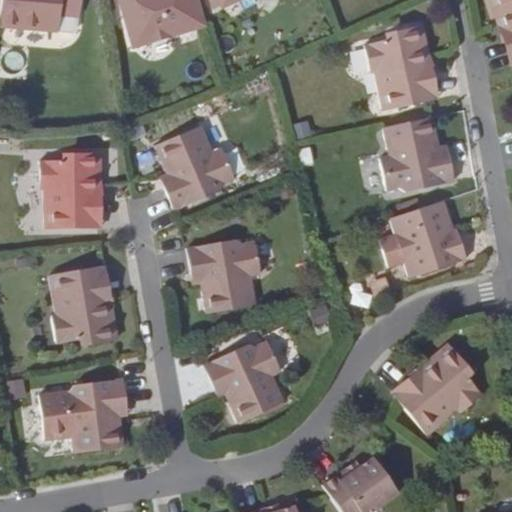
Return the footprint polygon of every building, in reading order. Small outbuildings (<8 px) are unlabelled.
[(0,0),(0,24),(50,29),(51,12),(71,14),(71,0),(0,0)] [(110,0),(125,46),(196,24),(188,0),(110,0)] [(497,25),(510,62),(511,61),(511,0),(482,0),(491,27),(497,25)] [(414,60),(421,58),(413,24),(384,31),(379,39),(356,43),(362,72),(365,71),(374,110),(423,99),(414,60)] [(502,64),(510,62),(497,25),(491,27),(502,64)] [(430,97),(421,58),(414,60),(423,99),(430,97)] [(424,115),(375,126),(381,154),(372,156),(379,190),(391,187),(397,190),(446,180),(441,154),(422,158),(419,149),(431,146),(424,115)] [(173,179),(154,188),(164,212),(211,191),(214,185),(226,180),(211,148),(203,152),(191,126),(145,146),(158,175),(169,171),(173,179)] [(422,158),(441,154),(439,145),(431,146),(419,149),(422,158)] [(84,188),(91,188),(90,153),(59,152),(52,161),(31,161),(30,190),(35,190),(35,230),(85,229),(84,188)] [(150,178),(154,188),(173,179),(169,171),(158,175),(150,178)] [(92,229),(91,188),(84,188),(85,229),(92,229)] [(435,200),(382,217),(401,276),(459,258),(450,234),(447,235),(444,228),(435,200)] [(203,280),(191,282),(197,314),(247,305),(242,276),(252,275),(246,240),(232,243),(226,239),(177,248),(181,273),(201,270),(203,280)] [(95,265),(88,266),(96,307),(103,305),(95,265)] [(96,307),(88,266),(39,275),(46,315),(42,316),(48,344),(69,339),(79,345),(109,339),(103,305),(96,307)] [(183,283),(191,282),(203,280),(201,270),(181,273),(183,283)] [(391,271),(375,277),(381,294),(398,287),(391,271)] [(227,390),(216,394),(230,423),(276,402),(263,375),(273,372),(258,341),(246,347),(238,344),(193,366),(204,389),(223,381),(227,390)] [(441,343),(414,365),(419,371),(387,396),(420,434),(451,408),(453,412),(474,393),(459,376),(460,366),(441,343)] [(278,366),(297,356),(291,344),(271,354),(278,366)] [(419,371),(414,365),(382,391),(387,396),(419,371)] [(98,407),(118,404),(115,379),(65,385),(59,390),(48,393),(52,425),(60,424),(64,454),(114,447),(111,416),(99,417),(98,407)] [(6,399),(27,399),(27,380),(6,380),(6,399)] [(208,398),(216,394),(227,390),(223,381),(204,389),(208,398)] [(119,415),(118,404),(98,407),(99,417),(111,416),(119,415)] [(314,484),(334,511),(362,511),(390,492),(364,455),(352,464),(339,473),(335,468),(314,484)] [(339,473),(352,464),(348,459),(335,468),(339,473)] [(270,503),(254,508),(254,511),(267,511),(272,511),(270,503)]
